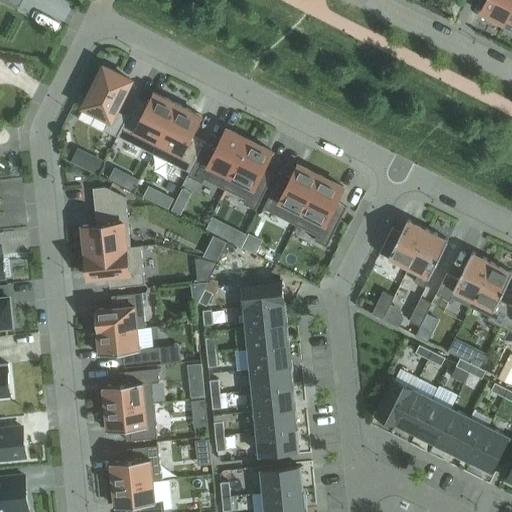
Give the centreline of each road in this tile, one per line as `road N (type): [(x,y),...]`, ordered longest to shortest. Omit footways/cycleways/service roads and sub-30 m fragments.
road 1 (residential): [(400,177),(192,63),(122,34),(85,45),(42,129),(79,511)]
road 2 (residential): [(400,177),(335,312),(351,467)]
road 3 (residential): [(511,71),(369,0)]
road 4 (residential): [(511,232),(400,177)]
